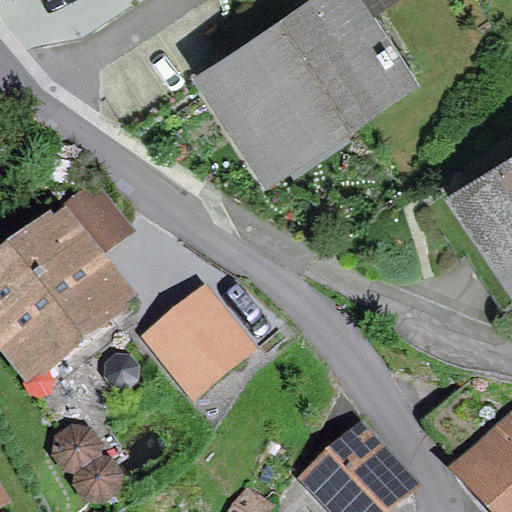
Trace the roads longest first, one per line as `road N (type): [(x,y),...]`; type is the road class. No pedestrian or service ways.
road 1 (residential): [(201,221),(319,321),(420,466),(437,511)]
road 2 (residential): [(201,221),(253,238),(447,347),(511,368)]
road 3 (residential): [(27,96),(201,221)]
road 4 (residential): [(27,96),(177,0)]
